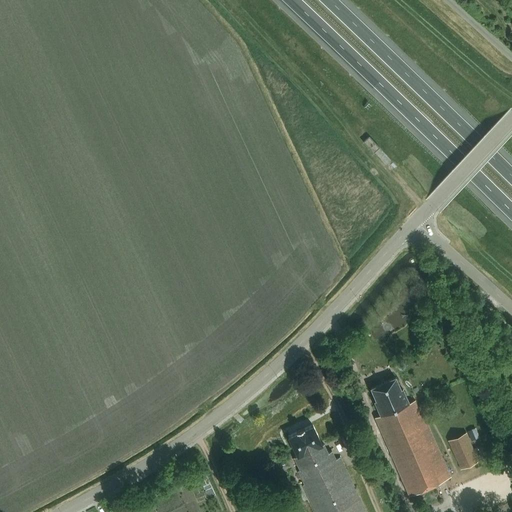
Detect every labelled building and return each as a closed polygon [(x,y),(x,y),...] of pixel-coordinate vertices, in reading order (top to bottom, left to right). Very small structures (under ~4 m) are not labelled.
[(373,153),(379,148),(369,137),(363,142),(373,153)] [(400,389),(395,377),(371,388),(376,400),(374,401),(381,414),(374,417),(409,495),(451,476),(419,405),(417,406),(414,399),(408,402),(402,388),(400,389)] [(315,511),(365,511),(339,457),(335,459),(331,450),(327,452),(322,443),(320,443),(313,424),(303,429),(303,428),(296,431),(296,432),(288,436),(297,454),(294,456),(300,468),(298,469),(304,483),(302,484),(315,511)] [(460,469),(479,460),(485,457),(480,445),(473,448),(465,432),(447,440),(460,469)] [(138,495),(132,498),(136,506),(142,503),(138,495)]
